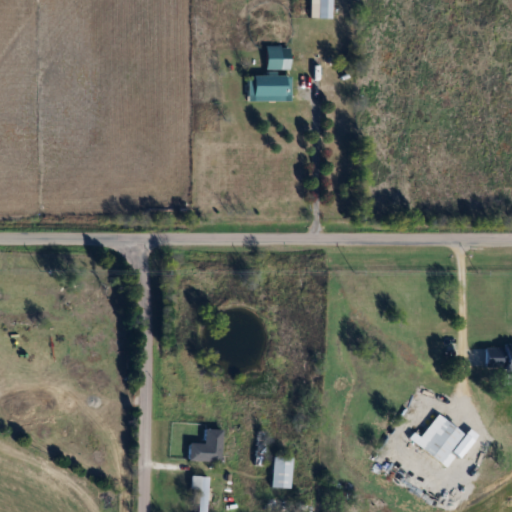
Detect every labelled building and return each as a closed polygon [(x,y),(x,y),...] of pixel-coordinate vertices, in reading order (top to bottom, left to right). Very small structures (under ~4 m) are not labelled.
[(329,0),(306,0),(307,18),(329,18),(329,0)] [(262,46),(262,69),(288,69),(288,46),(262,46)] [(244,102),(288,102),(288,76),(244,76),(244,102)] [(99,310),(97,297),(82,299),(84,311),(99,310)] [(511,373),(511,345),(480,345),(480,373),(511,373)] [(461,434),(433,413),(410,444),(443,468),(456,451),(451,447),(461,434)] [(219,429),(200,429),(200,444),(184,444),(184,462),(219,462),(219,429)] [(261,466),(261,431),(252,431),(252,466),(261,466)] [(269,489),(288,489),(288,457),(269,457),(269,489)] [(204,511),(204,501),(209,501),(208,487),(205,488),(204,476),(189,477),(189,489),(193,489),(193,511),(204,511)]
